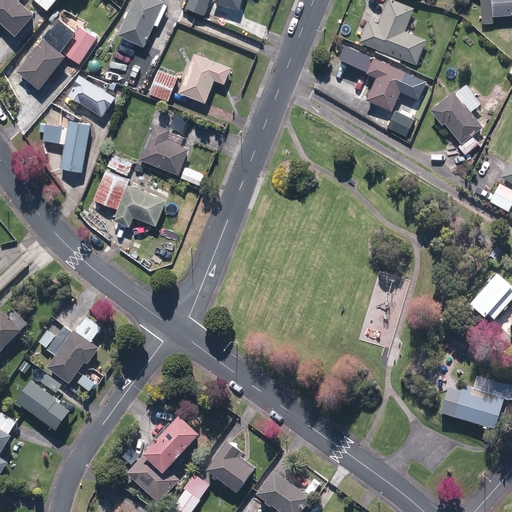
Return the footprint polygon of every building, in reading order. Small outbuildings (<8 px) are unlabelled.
[(0,0),(0,21),(17,37),(36,17),(17,0),(0,0)] [(35,0),(48,11),(57,0),(35,0)] [(135,0),(119,36),(148,49),(168,4),(158,0),(135,0)] [(190,0),(188,7),(202,14),(208,0),(190,0)] [(214,0),(214,1),(239,9),(241,0),(214,0)] [(360,42),(417,65),(427,40),(406,32),(415,9),(393,0),(388,0),(379,25),(369,21),(360,42)] [(511,0),(481,0),(482,23),(493,22),(493,15),(511,13),(511,0)] [(63,53),(81,65),(97,39),(80,28),(63,53)] [(18,72),(41,90),(67,57),(44,39),(18,72)] [(181,93),(206,103),(215,80),(225,84),(231,69),(196,55),(181,93)] [(375,107),(370,117),(407,135),(414,120),(407,116),(424,80),(375,59),(369,72),(366,71),(354,98),(375,107)] [(150,94),(169,102),(178,78),(159,71),(150,94)] [(70,95),(103,116),(108,108),(110,109),(117,97),(81,75),(74,86),(75,87),(70,95)] [(460,143),(483,126),(472,112),(479,108),(464,88),(457,93),(456,91),(431,110),(443,126),(446,124),(460,143)] [(70,121),(62,167),(83,171),(91,125),(70,121)] [(155,124),(142,157),(179,173),(188,150),(166,140),(169,131),(155,124)] [(473,136),(461,146),(466,153),(479,144),(473,136)] [(116,171),(128,176),(134,163),(114,154),(109,167),(117,170),(116,171)] [(511,165),(503,180),(511,185),(511,165)] [(114,221),(131,227),(134,217),(157,226),(167,201),(128,185),(130,179),(106,170),(94,200),(119,210),(114,221)] [(189,173),(184,170),(181,179),(186,181),(189,173)] [(491,204),(509,214),(511,208),(511,191),(501,186),(491,204)] [(489,314),(495,319),(511,299),(511,285),(498,273),(496,275),(494,273),(488,279),(491,281),(471,304),(486,317),(489,314)] [(46,312),(51,315),(58,306),(53,302),(46,312)] [(511,311),(510,310),(502,319),(511,327),(511,325),(511,311)] [(0,351),(23,330),(5,311),(0,315),(0,351)] [(48,322),(53,325),(57,319),(52,316),(48,322)] [(48,367),(70,383),(86,361),(88,363),(100,348),(92,342),(102,327),(88,317),(77,331),(75,329),(74,331),(66,326),(49,349),(57,355),(48,367)] [(42,382),(57,392),(63,384),(48,374),(42,382)] [(17,401),(57,430),(71,410),(57,400),(58,398),(32,380),(17,401)] [(463,386),(454,415),(493,427),(502,398),(463,386)] [(17,413),(18,414),(22,409),(15,404),(13,407),(18,411),(17,413)] [(0,476),(9,462),(0,456),(13,435),(10,433),(17,421),(0,411),(0,410),(0,476)] [(127,472),(160,502),(180,480),(168,468),(200,434),(180,416),(127,472)] [(218,477),(238,492),(256,467),(241,455),(244,452),(238,448),(238,445),(233,442),(230,442),(228,441),(207,470),(215,475),(213,477),(216,479),(218,477)] [(257,494),(283,511),(301,511),(312,497),(274,470),(257,494)] [(174,506),(182,511),(192,511),(201,500),(200,499),(210,484),(194,473),(184,488),(186,489),(174,506)]
